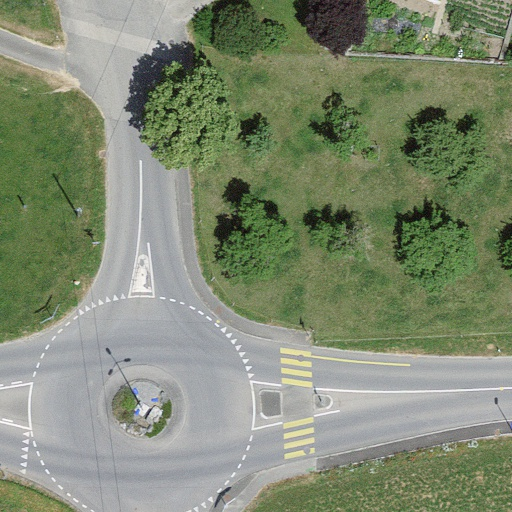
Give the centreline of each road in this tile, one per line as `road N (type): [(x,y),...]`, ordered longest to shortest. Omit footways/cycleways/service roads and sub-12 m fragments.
road 1 (tertiary): [(142,318),(143,180),(128,60),(104,0)]
road 2 (tertiary): [(511,388),(228,406)]
road 3 (tertiary): [(142,318),(93,332),(73,349),(53,411)]
road 4 (tertiary): [(53,411),(79,468),(100,483),(151,492)]
road 5 (tertiary): [(228,406),(224,379),(193,335),(142,318)]
road 6 (tertiary): [(151,492),(175,486),(214,454),(228,406)]
